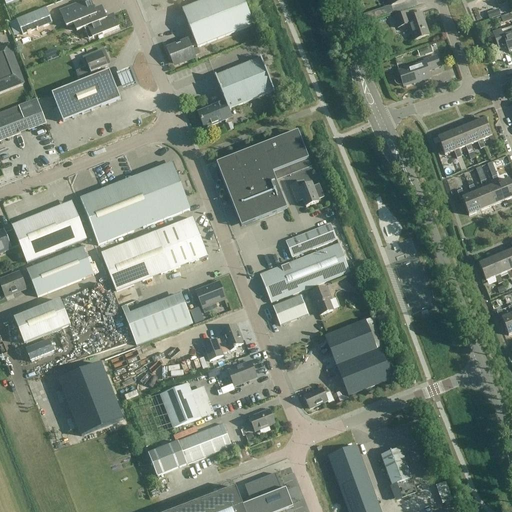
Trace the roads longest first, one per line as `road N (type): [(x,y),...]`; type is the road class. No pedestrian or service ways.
road 1 (unclassified): [(301,441),(178,125)]
road 2 (tertiary): [(485,371),(407,176)]
road 3 (unclassified): [(301,441),(485,371)]
road 4 (unclassified): [(0,196),(178,125)]
road 5 (unclassified): [(160,500),(291,449)]
road 6 (unclassified): [(178,125),(128,0)]
